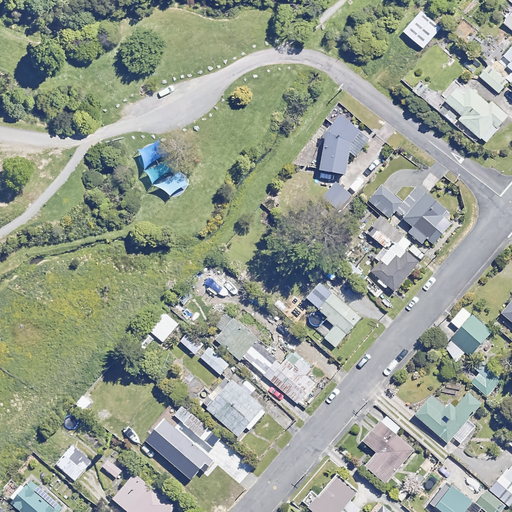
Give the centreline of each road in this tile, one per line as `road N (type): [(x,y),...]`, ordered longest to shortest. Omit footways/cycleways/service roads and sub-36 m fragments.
road 1 (residential): [(250,511),(511,209)]
road 2 (residential): [(320,63),(249,56),(168,106),(91,139),(0,134)]
road 3 (residential): [(320,63),(511,209)]
